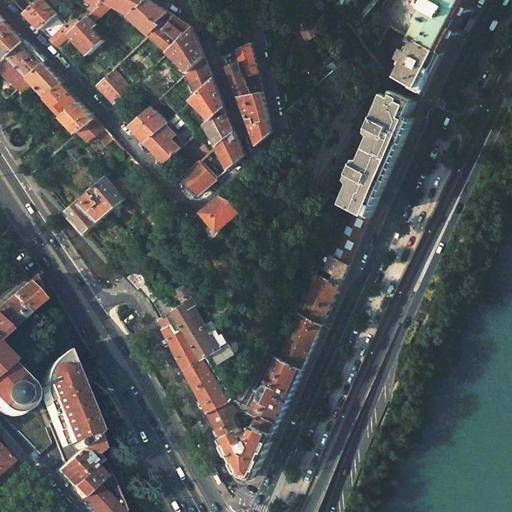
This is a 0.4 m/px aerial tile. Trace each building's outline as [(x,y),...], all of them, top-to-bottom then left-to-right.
[(14,0),(26,12),(39,0),(14,0)] [(58,14),(44,0),(39,0),(26,12),(59,48),(72,35),(68,30),(55,16),(58,14)] [(151,1),(149,0),(107,0),(106,1),(114,5),(132,15),(131,16),(149,32),(169,12),(151,1)] [(322,2),(321,0),(303,0),(289,10),(305,33),(315,26),(305,12),(303,9),(312,3),(314,5),(318,2),(319,4),(322,2)] [(472,0),(428,0),(426,6),(420,2),(419,0),(385,0),(384,2),(383,5),(382,8),(381,11),(380,15),(380,18),(380,21),(380,23),(381,25),(382,26),(384,28),(387,29),(414,41),(415,39),(416,38),(445,53),(472,0)] [(114,5),(106,1),(102,5),(91,16),(97,22),(114,5)] [(312,3),(303,9),(305,12),(314,5),(312,3)] [(193,28),(169,12),(149,32),(168,50),(193,28)] [(215,23),(212,14),(204,15),(207,22),(215,23)] [(97,22),(91,16),(81,26),(72,35),(91,55),(106,40),(94,29),(99,24),(97,22)] [(25,41),(6,21),(0,26),(0,47),(9,56),(25,41)] [(81,26),(77,21),(68,30),(72,35),(81,26)] [(111,36),(99,24),(94,29),(106,40),(111,36)] [(383,35),(366,27),(362,36),(379,44),(383,35)] [(194,28),(193,28),(168,50),(189,71),(205,56),(194,28)] [(445,53),(416,38),(415,39),(418,41),(412,52),(406,50),(402,58),(404,59),(400,68),(400,69),(401,71),(402,72),(403,74),(403,75),(404,77),(404,79),(426,90),(445,53)] [(45,62),(25,41),(9,56),(2,62),(0,64),(0,70),(17,89),(18,88),(45,62)] [(263,92),(251,43),(235,51),(239,64),(241,71),(243,76),(249,95),(263,92)] [(9,56),(0,47),(0,60),(2,62),(9,56)] [(214,78),(205,56),(189,71),(188,72),(199,93),(214,78)] [(368,69),(361,60),(357,63),(365,72),(368,69)] [(64,82),(45,62),(18,88),(22,93),(35,82),(45,92),(46,94),(48,96),(64,82)] [(249,95),(243,76),(238,77),(237,73),(241,71),(239,64),(226,69),(238,98),(249,95)] [(399,69),(393,64),(386,72),(393,75),(399,69)] [(114,69),(96,87),(113,106),(131,88),(131,87),(114,69)] [(348,90),(335,70),(331,74),(343,93),(348,90)] [(226,106),(214,78),(199,93),(192,100),(211,120),(226,106)] [(82,101),(64,82),(48,96),(66,115),(82,101)] [(417,98),(394,88),(391,95),(384,91),(368,127),(373,129),(359,163),(354,161),(343,186),(348,188),(341,204),(344,205),(350,208),(371,216),(413,120),(408,118),(417,98)] [(270,120),(263,92),(249,95),(238,98),(250,125),(270,120)] [(135,104),(127,96),(115,108),(123,116),(135,104)] [(97,118),(82,101),(66,115),(61,120),(68,127),(73,122),(81,132),(82,131),(97,118)] [(152,106),(131,125),(147,142),(166,124),(168,123),(152,106)] [(236,131),(226,106),(211,120),(209,122),(219,145),(236,131)] [(116,137),(97,118),(82,131),(92,142),(100,135),(108,144),(116,137)] [(274,132),(270,120),(250,125),(258,145),(274,132)] [(177,135),(166,124),(147,142),(167,163),(182,148),(173,139),(177,135)] [(246,155),(236,131),(219,145),(217,146),(229,169),(246,155)] [(206,145),(202,149),(208,156),(212,151),(206,145)] [(219,179),(202,161),(187,177),(184,180),(183,180),(198,196),(219,179)] [(70,211),(69,212),(87,234),(127,197),(109,176),(70,211)] [(235,202),(221,196),(201,213),(210,224),(204,229),(211,240),(219,234),(217,231),(239,213),(232,205),(235,202)] [(371,216),(350,208),(329,256),(330,256),(350,265),(371,216)] [(289,227),(278,222),(275,227),(287,232),(289,227)] [(236,230),(231,224),(219,234),(211,240),(209,242),(215,248),(236,230)] [(168,248),(164,243),(150,255),(153,259),(168,248)] [(350,265),(330,256),(320,277),(341,286),(350,265)] [(185,304),(172,311),(164,296),(160,298),(135,267),(128,272),(131,276),(128,279),(138,291),(141,288),(153,302),(162,316),(157,319),(163,328),(179,319),(185,329),(188,327),(197,343),(206,358),(208,357),(214,354),(218,361),(226,356),(227,357),(234,353),(233,352),(234,351),(235,350),(235,349),(235,348),(235,347),(235,346),(235,344),(234,343),(233,343),(231,342),(229,342),(228,343),(227,343),(222,333),(220,335),(211,320),(206,323),(194,304),(197,303),(192,295),(191,296),(185,286),(179,290),(183,298),(185,297),(185,298),(186,298),(188,300),(184,302),(185,304)] [(320,277),(315,274),(297,314),(323,325),(341,286),(320,277)] [(44,299),(35,277),(34,276),(25,285),(40,302),(44,299)] [(40,302),(25,285),(0,305),(0,327),(5,333),(40,302)] [(323,325),(297,314),(278,358),(304,370),(323,325)] [(163,328),(186,370),(203,360),(194,344),(185,329),(179,319),(163,328)] [(8,365),(0,371),(0,412),(1,413),(66,357),(54,325),(8,365)] [(0,337),(5,333),(0,327),(0,371),(8,365),(0,355),(0,337)] [(197,343),(188,327),(185,329),(194,344),(197,343)] [(271,356),(258,350),(245,380),(252,383),(242,405),(248,407),(271,356)] [(97,435),(69,364),(66,357),(1,413),(6,420),(18,432),(37,453),(49,442),(42,425),(47,424),(64,465),(97,435)] [(278,358),(275,357),(251,412),(252,413),(259,416),(256,424),(276,433),(304,370),(278,358)] [(226,397),(203,360),(186,370),(209,412),(230,403),(226,397)] [(209,412),(224,438),(241,428),(233,418),(239,412),(230,403),(209,412)] [(224,438),(243,471),(251,474),(259,470),(276,433),(256,424),(255,424),(254,426),(255,426),(253,432),(251,431),(249,435),(251,437),(249,440),(242,427),(242,428),(241,428),(224,438)] [(102,449),(97,435),(54,473),(78,500),(110,472),(104,457),(104,456),(97,462),(93,457),(102,449)] [(0,471),(9,463),(0,452),(0,471)] [(78,500),(89,511),(123,511),(110,472),(78,500)]
